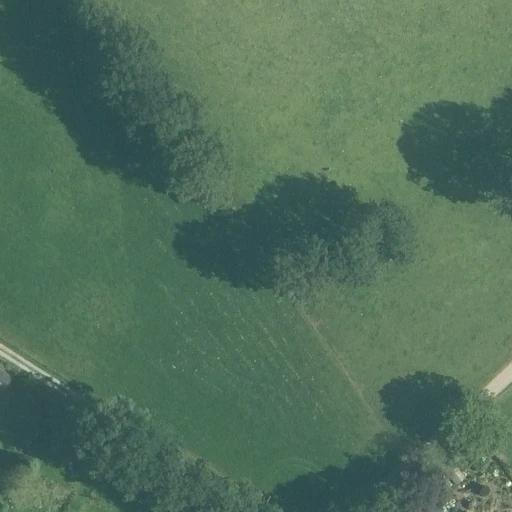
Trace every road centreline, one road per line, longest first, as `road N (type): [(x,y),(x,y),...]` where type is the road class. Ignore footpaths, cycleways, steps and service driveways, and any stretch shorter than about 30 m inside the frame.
road 1 (unknown): [(253,511),(0,351)]
road 2 (unclassified): [(354,511),(511,369)]
